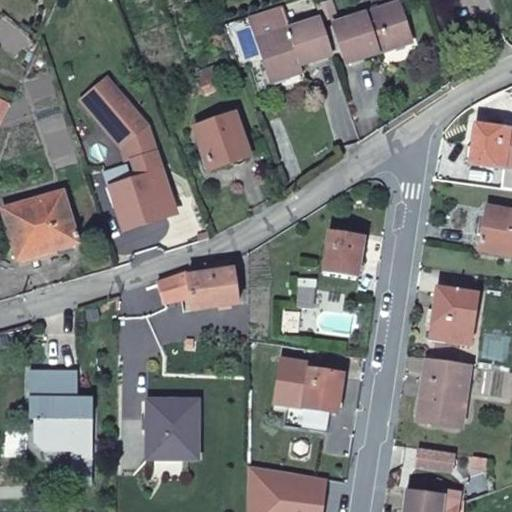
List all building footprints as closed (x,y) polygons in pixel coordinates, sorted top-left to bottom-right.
[(405,2),(338,25),(347,51),(350,62),(385,51),(382,44),(416,34),(405,2)] [(254,21),(273,75),(306,64),(336,54),(328,28),(325,19),(294,29),(287,10),(254,21)] [(347,51),(338,25),(328,28),(336,54),(347,51)] [(418,41),(416,34),(382,44),(385,51),(418,41)] [(234,84),(227,56),(201,66),(211,92),(234,84)] [(306,64),(273,75),(278,90),(310,79),(306,64)] [(101,114),(117,98),(104,85),(84,106),(130,151),(134,147),(101,114)] [(158,175),(167,203),(176,200),(155,135),(117,98),(101,114),(134,147),(144,179),(158,175)] [(0,134),(13,107),(0,99),(0,134)] [(239,115),(197,130),(204,150),(209,149),(216,169),(253,157),(239,115)] [(480,127),(474,165),(505,168),(510,130),(480,127)] [(144,179),(114,189),(129,230),(171,217),(167,203),(158,175),(144,179)] [(8,211),(20,257),(51,248),(53,254),(81,246),(66,195),(8,211)] [(511,211),(492,208),(483,250),(511,255),(511,211)] [(365,240),(334,235),(328,271),(360,276),(365,240)] [(20,257),(22,263),(53,254),(51,248),(20,257)] [(188,273),(158,285),(166,305),(193,299),(195,312),(242,305),(237,270),(233,271),(232,260),(211,266),(212,274),(189,276),(188,273)] [(317,288),(303,288),(302,308),(315,309),(317,288)] [(480,296),(441,290),(433,339),(472,345),(480,296)] [(464,428),(472,366),(431,360),(422,421),(464,428)] [(345,377),(311,371),(305,408),(332,413),(339,414),(345,377)] [(80,373),(31,372),(30,415),(38,421),(37,443),(45,451),(74,452),(72,478),(92,486),(94,408),(86,408),(79,400),(80,373)] [(201,402),(151,402),(150,462),(201,462),(201,402)] [(305,408),(290,405),(287,426),(329,433),(332,413),(305,408)] [(408,511),(467,511),(468,504),(468,495),(446,492),(445,498),(411,493),(408,511)]
